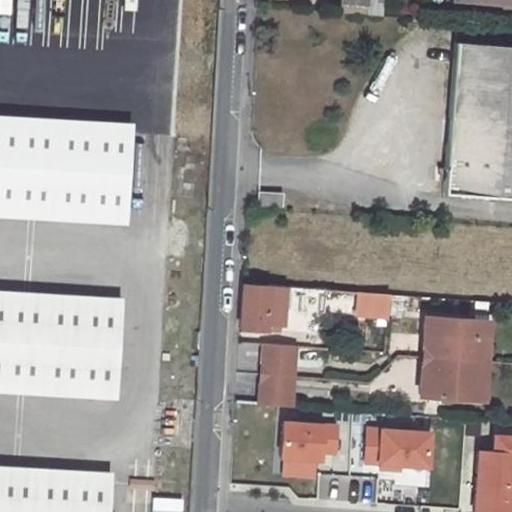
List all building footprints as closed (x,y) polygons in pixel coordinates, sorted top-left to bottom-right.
[(511,45),(452,42),(446,165),(444,165),(442,192),(511,197),(511,45)] [(130,129),(0,121),(0,207),(125,214),(130,129)] [(258,193),(257,205),(281,207),(282,194),(258,193)] [(244,284),(241,327),(266,329),(279,330),(283,287),(244,284)] [(390,294),(358,291),(357,314),(388,316),(390,294)] [(120,302),(0,295),(0,380),(115,387),(120,302)] [(431,335),(429,356),(485,359),(486,338),(472,337),(473,320),(424,316),(423,334),(431,335)] [(488,321),(473,320),(472,337),(486,338),(488,321)] [(431,335),(423,334),(422,355),(429,356),(431,335)] [(429,356),(422,355),(420,377),(428,377),(429,356)] [(485,359),(429,356),(428,377),(420,377),(419,394),(468,398),(469,381),(483,382),(485,359)] [(294,375),(262,373),(259,403),(291,405),(294,375)] [(483,382),(469,381),(468,398),(482,398),(483,382)] [(284,421),(281,456),(321,458),(321,450),(336,451),(338,424),(284,421)] [(368,426),(365,460),(381,461),(401,463),(428,465),(430,431),(368,426)] [(475,482),(511,484),(511,435),(493,434),(492,450),(478,449),(475,482)] [(107,511),(110,481),(0,474),(0,511),(107,511)] [(511,511),(511,484),(475,482),(473,511),(511,511)]
